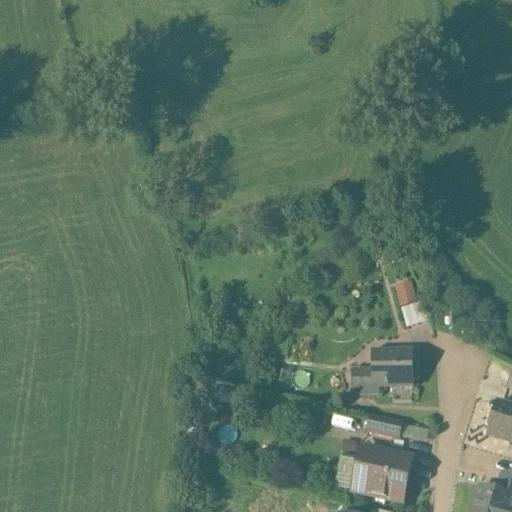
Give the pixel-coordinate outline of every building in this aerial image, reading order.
[(410,281),(391,284),(394,306),(414,303),(410,281)] [(403,329),(420,324),(414,304),(398,308),(403,329)] [(414,353),(372,353),(372,373),(380,373),(380,392),(414,392),(414,353)] [(511,406),(494,402),(485,439),(511,445),(511,406)] [(406,418),(375,412),(373,431),(405,436),(406,418)] [(332,417),(330,426),(356,432),(358,423),(332,417)] [(419,451),(365,439),(355,494),(410,504),(419,451)] [(511,511),(511,498),(480,490),(473,511),(511,511)]
